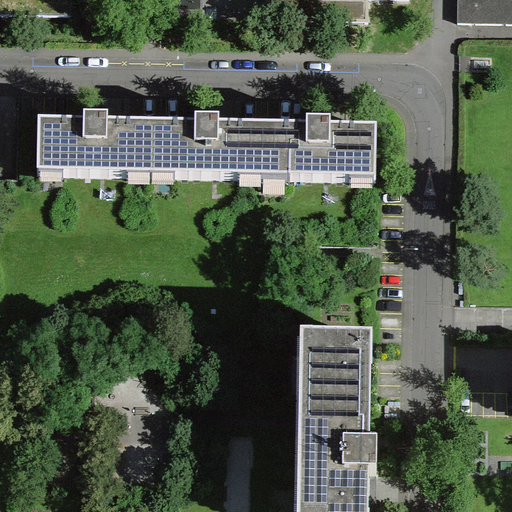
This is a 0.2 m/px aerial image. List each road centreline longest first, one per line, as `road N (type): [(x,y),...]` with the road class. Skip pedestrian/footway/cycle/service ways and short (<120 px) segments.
road 1 (residential): [(0,71),(435,79)]
road 2 (residential): [(423,511),(435,79)]
